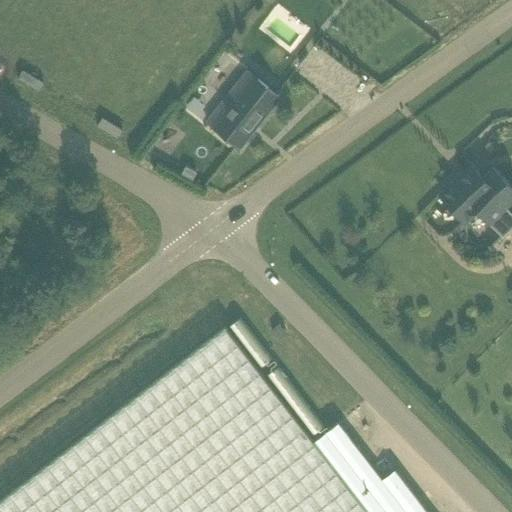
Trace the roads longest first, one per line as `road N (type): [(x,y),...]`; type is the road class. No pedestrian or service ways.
road 1 (tertiary): [(490,511),(214,230)]
road 2 (unclassified): [(214,230),(511,15)]
road 3 (unclassified): [(0,393),(214,230)]
road 4 (tertiary): [(214,230),(0,107)]
